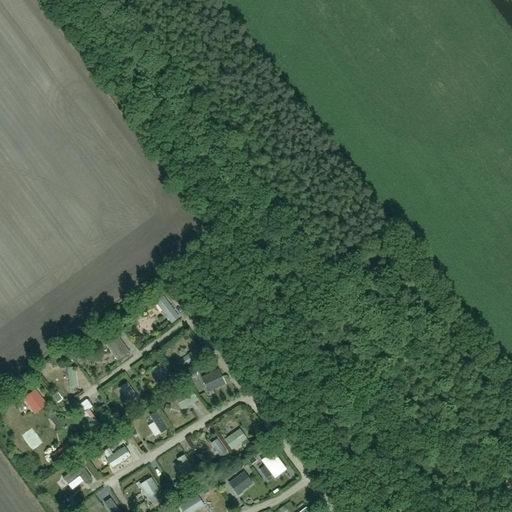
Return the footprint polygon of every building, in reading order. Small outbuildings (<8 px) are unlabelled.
[(158,301),(156,304),(171,324),(179,318),(163,298),(160,300),(158,301)] [(117,361),(129,352),(118,337),(106,346),(117,361)] [(199,357),(194,350),(177,363),(181,370),(199,357)] [(171,381),(160,365),(157,367),(155,368),(153,370),(164,386),(171,381)] [(74,368),(67,369),(70,389),(77,388),(74,368)] [(224,384),(218,371),(202,379),(206,387),(207,387),(212,389),(213,390),(224,384)] [(122,387),(120,390),(132,407),(140,401),(128,384),(124,386),(122,387)] [(46,405),(35,390),(23,400),(32,410),(31,411),(34,414),(35,414),(38,412),(38,411),(46,405)] [(191,390),(175,399),(182,410),(197,400),(191,390)] [(88,410),(82,415),(94,431),(100,426),(88,410)] [(150,416),(161,433),(162,432),(163,432),(164,432),(165,431),(166,431),(166,430),(167,429),(156,412),(150,416)] [(246,440),(239,430),(224,440),(231,450),(246,440)] [(221,458),(227,454),(217,440),(211,444),(221,458)] [(52,456),(57,462),(70,451),(66,445),(52,456)] [(131,458),(124,447),(106,460),(113,470),(131,458)] [(285,467),(274,453),(262,462),(270,473),(270,474),(272,477),(274,477),(277,475),(277,473),(285,467)] [(188,478),(195,474),(184,456),(182,457),(180,459),(177,460),(188,478)] [(259,460),(253,464),(256,469),(262,465),(259,460)] [(91,479),(81,465),(63,478),(68,485),(79,476),(85,484),(91,479)] [(252,484),(244,473),(229,483),(235,491),(235,492),(237,495),(238,496),(241,493),(242,492),(252,484)] [(151,479),(141,485),(141,486),(152,504),(163,497),(151,479)] [(180,507),(183,511),(194,511),(199,509),(201,509),(204,507),(204,506),(202,503),(201,503),(197,496),(180,507)] [(118,511),(110,499),(104,503),(109,511),(118,511)]
